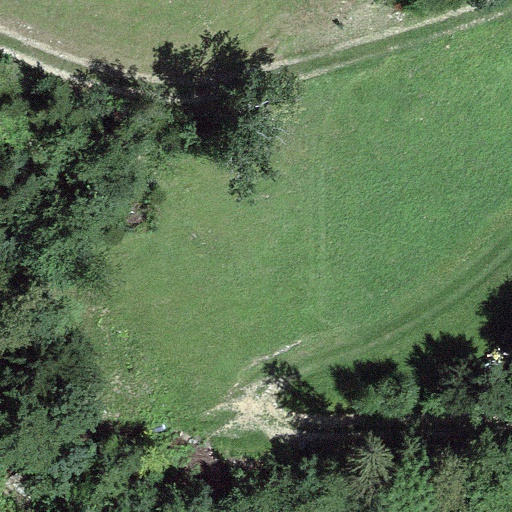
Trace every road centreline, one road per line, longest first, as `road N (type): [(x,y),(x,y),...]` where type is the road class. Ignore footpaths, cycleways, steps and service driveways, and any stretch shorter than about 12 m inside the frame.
road 1 (track): [(511,409),(407,440),(287,445),(266,423),(295,374),(367,345),(511,232)]
road 2 (track): [(362,0),(261,43),(125,13),(106,0)]
